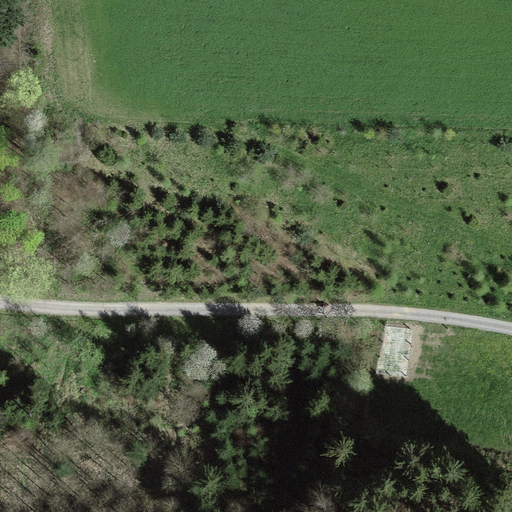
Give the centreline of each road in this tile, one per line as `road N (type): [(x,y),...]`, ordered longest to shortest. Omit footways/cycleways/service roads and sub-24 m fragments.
road 1 (track): [(0,302),(364,310),(511,330)]
road 2 (track): [(87,98),(116,121),(222,130),(511,249)]
